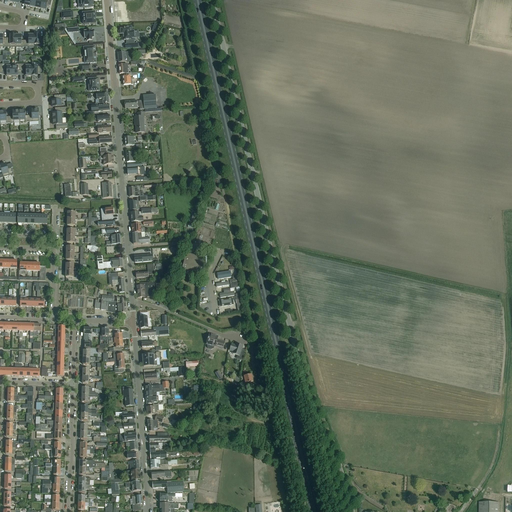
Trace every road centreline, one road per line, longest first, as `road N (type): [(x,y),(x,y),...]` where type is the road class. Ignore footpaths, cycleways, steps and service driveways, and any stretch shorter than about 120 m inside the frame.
road 1 (unclassified): [(352,511),(305,387),(212,0)]
road 2 (primary): [(315,511),(197,0)]
road 3 (unclassified): [(128,246),(106,0)]
road 4 (unclassified): [(148,511),(133,321)]
road 5 (residential): [(216,314),(210,276),(218,251),(183,242),(128,246)]
road 6 (residential): [(251,344),(131,298)]
road 7 (residential): [(68,511),(72,383)]
